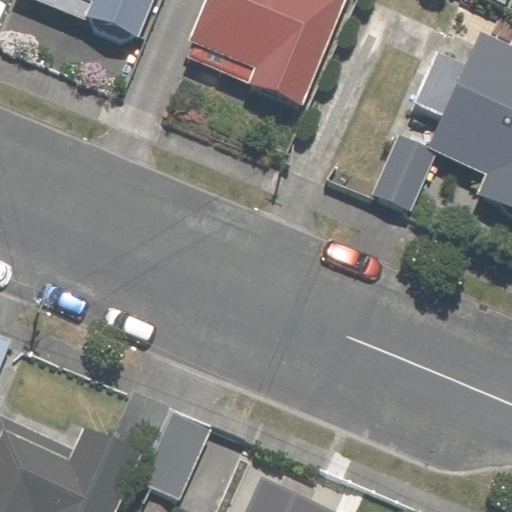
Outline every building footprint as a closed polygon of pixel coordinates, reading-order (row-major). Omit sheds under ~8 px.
[(6,0),(7,1),(132,53),(154,0),(6,0)] [(201,0),(174,60),(291,114),(342,0),(201,0)] [(511,58),(473,42),(422,158),(435,163),(477,182),(467,205),(511,225),(511,58)] [(434,164),(386,144),(363,200),(411,220),(434,164)] [(0,374),(12,348),(0,342),(0,374)] [(154,466),(143,488),(182,506),(215,434),(130,398),(108,445),(154,466)] [(0,511),(132,511),(143,488),(154,466),(108,445),(89,437),(79,457),(0,420),(0,511)] [(248,511),(313,511),(317,504),(283,487),(280,497),(261,488),(248,511)]
